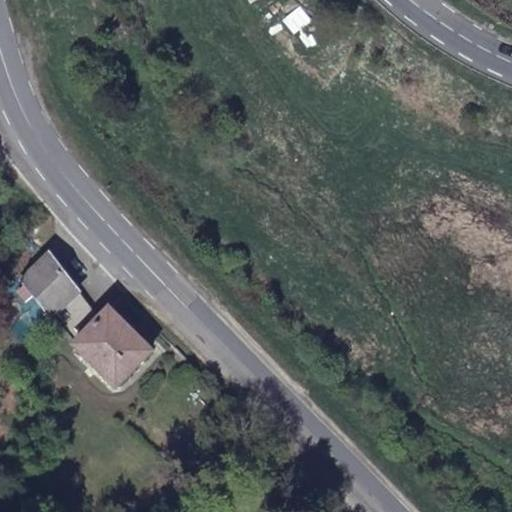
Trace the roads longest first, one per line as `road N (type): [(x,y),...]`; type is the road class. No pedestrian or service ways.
road 1 (secondary): [(0,38),(30,125),(69,177),(388,511)]
road 2 (primary): [(410,0),(482,52),(511,63)]
